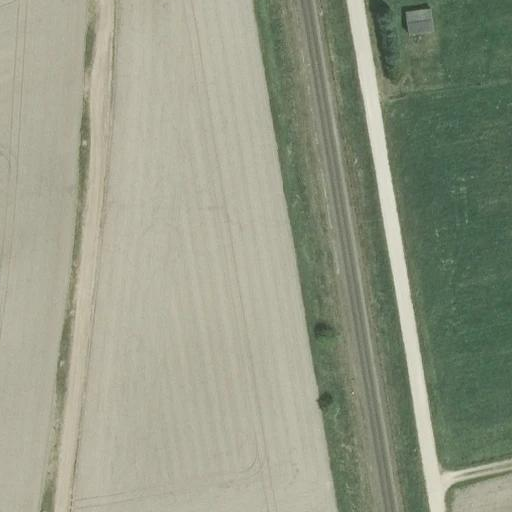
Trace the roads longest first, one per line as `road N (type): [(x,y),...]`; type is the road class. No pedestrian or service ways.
road 1 (track): [(440,511),(355,0)]
road 2 (track): [(102,0),(102,82),(62,511)]
